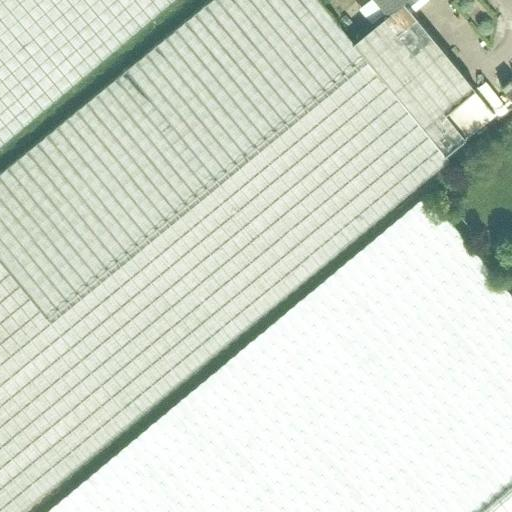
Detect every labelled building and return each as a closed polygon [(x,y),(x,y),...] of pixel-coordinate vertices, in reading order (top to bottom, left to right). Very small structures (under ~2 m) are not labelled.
[(0,0),(0,146),(170,0),(0,0)] [(407,8),(401,0),(397,0),(386,8),(368,24),(361,16),(345,30),(320,0),(203,0),(0,167),(0,511),(13,511),(448,155),(444,151),(493,110),(473,85),(474,84),(410,6),(407,8)] [(379,0),(386,8),(397,0),(379,0)] [(511,73),(510,71),(499,80),(511,95),(511,73)] [(511,511),(511,291),(511,293),(426,191),(39,511),(511,511)]
